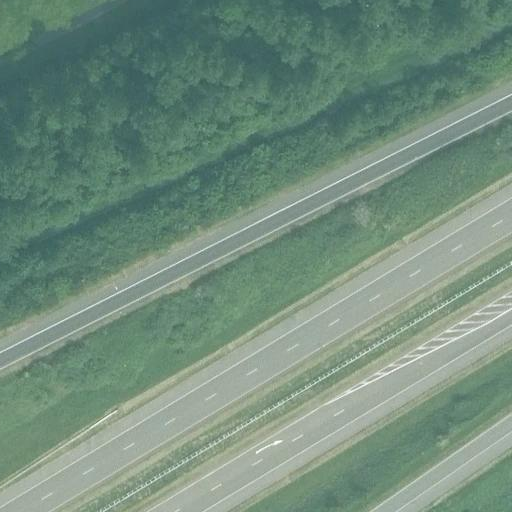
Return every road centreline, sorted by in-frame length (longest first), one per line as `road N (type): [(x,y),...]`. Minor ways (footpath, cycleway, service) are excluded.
road 1 (trunk): [(511,215),(21,511)]
road 2 (trunk): [(511,102),(0,358)]
road 3 (trunk): [(180,511),(511,311)]
road 4 (trunk): [(384,511),(511,423)]
